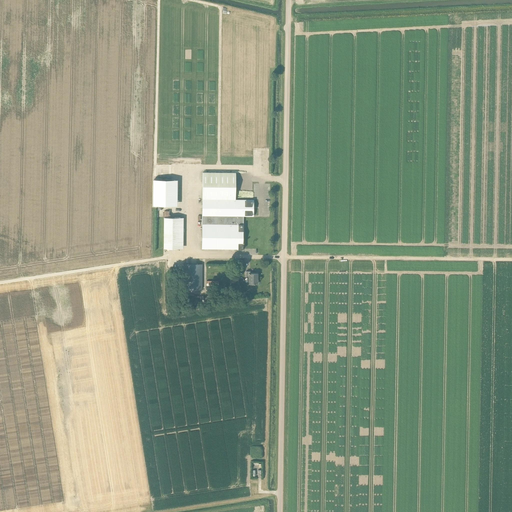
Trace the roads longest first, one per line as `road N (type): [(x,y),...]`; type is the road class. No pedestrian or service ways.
road 1 (unclassified): [(279,511),(288,0)]
road 2 (track): [(284,257),(511,260)]
road 3 (track): [(190,0),(220,7),(218,167)]
road 4 (track): [(154,166),(158,0)]
road 5 (track): [(0,283),(162,258)]
